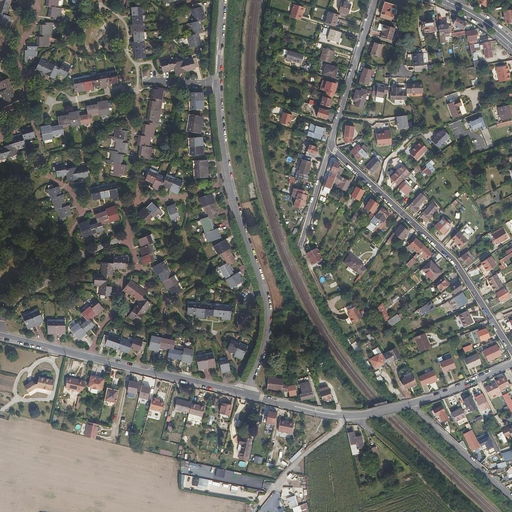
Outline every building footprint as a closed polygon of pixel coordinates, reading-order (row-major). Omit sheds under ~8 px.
[(6,15),(11,0),(0,0),(0,23),(6,25),(9,16),(6,15)] [(59,21),(62,21),(62,19),(60,18),(61,8),(58,8),(58,0),(46,0),(45,6),(48,7),(48,17),(53,17),(53,21),(58,21),(59,21)] [(347,15),(351,3),(342,0),(339,10),(341,11),(340,13),(347,15)] [(300,18),(304,6),(294,2),(290,15),(300,18)] [(395,14),(397,9),(395,9),(396,3),(391,2),(390,4),(384,2),(380,14),(381,14),(391,17),(392,18),(394,13),(395,14)] [(186,35),(188,48),(200,46),(198,34),(202,33),(200,21),(204,20),(202,6),(201,7),(200,3),(191,5),(191,9),(190,9),(192,22),(188,23),(190,34),(186,35)] [(132,51),(133,60),(144,59),(139,6),(129,7),(130,24),(128,24),(129,34),(131,34),(132,42),(130,42),(130,51),(132,51)] [(335,25),(339,14),(329,10),(325,22),(335,25)] [(456,17),(453,22),(463,27),(466,22),(456,17)] [(433,19),(422,21),(422,27),(423,27),(424,31),(434,30),(433,19)] [(452,29),(451,23),(447,24),(447,22),(438,23),(440,42),(445,41),(444,33),(452,32),(452,29)] [(23,51),(23,59),(26,60),(26,57),(36,57),(36,47),(49,47),(49,37),(52,37),(52,25),(54,25),(54,23),(45,23),(45,24),(39,25),(39,35),(42,35),(42,36),(36,36),(36,43),(26,44),(26,51),(23,51)] [(384,32),(382,38),(392,41),(395,28),(385,26),(383,26),(382,31),(384,32)] [(339,36),(341,31),(330,27),(327,38),(337,41),(338,40),(339,36)] [(476,32),(475,28),(467,30),(467,29),(457,31),(452,32),(453,35),(464,33),(467,33),(468,40),(470,40),(477,39),(476,35),(476,32)] [(492,55),(489,40),(479,42),(480,48),(484,48),(485,57),(492,55)] [(375,43),(372,54),(380,57),(383,46),(375,43)] [(330,61),(333,49),(323,46),(319,58),(330,61)] [(300,62),(302,53),(288,49),(285,57),(287,58),(286,59),(289,60),(290,59),(300,62)] [(412,52),(413,65),(424,65),(423,52),(412,52)] [(443,60),(442,54),(435,55),(436,63),(444,63),(443,60)] [(157,61),(161,73),(172,70),(174,75),(186,72),(186,71),(194,69),(198,67),(195,58),(191,59),(191,58),(171,64),(169,58),(157,61)] [(42,73),(53,80),(56,74),(64,78),(67,74),(70,75),(72,72),(69,70),(70,69),(61,64),(59,69),(48,63),(48,64),(40,59),(34,68),(42,73)] [(334,76),(337,67),(325,63),(322,73),(334,76)] [(507,74),(507,69),(506,64),(495,66),(495,68),(494,69),(495,72),(496,73),(497,80),(508,78),(508,74),(507,74)] [(362,69),(358,83),(366,86),(371,72),(362,69)] [(72,80),(74,93),(91,90),(91,87),(99,86),(100,89),(109,87),(109,84),(115,83),(114,74),(72,80)] [(0,102),(0,111),(1,114),(13,109),(9,99),(13,97),(9,87),(11,87),(7,78),(2,80),(0,77),(0,76),(0,95),(2,102),(0,102)] [(332,96),(336,83),(321,78),(319,87),(323,89),(327,90),(325,94),(332,96)] [(422,92),(423,81),(418,81),(418,82),(415,82),(406,82),(406,90),(406,92),(422,92)] [(386,95),(388,85),(385,85),(384,87),(380,86),(377,85),(376,92),(375,97),(382,98),(382,94),(386,95)] [(406,92),(406,90),(400,90),(400,86),(392,86),(392,90),(390,90),(390,98),(406,98),(406,92)] [(142,159),(150,160),(150,158),(148,157),(149,148),(147,147),(148,139),(151,139),(153,127),(156,127),(157,125),(160,125),(160,123),(157,122),(160,104),(163,104),(163,101),(161,101),(162,92),(165,92),(165,89),(156,88),(155,90),(149,89),(148,99),(153,99),(153,102),(147,101),(144,120),(149,121),(149,123),(148,123),(147,125),(141,124),(139,134),(144,135),(144,137),(136,136),(134,146),(137,146),(136,156),(142,157),(142,159)] [(363,104),(365,94),(366,90),(360,89),(359,92),(355,91),(352,101),(363,104)] [(189,93),(189,110),(202,110),(202,92),(189,93)] [(322,96),(320,103),(329,106),(331,99),(322,96)] [(459,98),(447,103),(452,117),(461,113),(457,105),(461,103),(459,98)] [(39,126),(41,141),(51,139),(51,135),(62,133),(61,125),(69,124),(69,127),(90,124),(89,115),(96,114),(96,116),(107,114),(105,101),(94,102),(94,106),(85,107),(86,115),(78,116),(78,111),(67,112),(68,115),(55,117),(56,126),(49,127),(49,125),(39,126)] [(311,112),(313,103),(308,102),(305,101),(303,109),(311,112)] [(318,107),(316,115),(325,118),(328,110),(318,107)] [(511,116),(510,107),(499,109),(501,118),(511,116)] [(282,110),(279,122),(288,124),(290,118),(291,113),(282,110)] [(407,126),(405,113),(395,114),(397,127),(407,126)] [(481,114),(466,121),(470,130),(480,126),(481,129),(486,126),(481,114)] [(189,115),(186,132),(199,134),(201,117),(189,115)] [(322,129),(323,126),(315,124),(313,131),(314,132),(312,136),(319,138),(321,132),(322,129)] [(352,136),(353,126),(344,125),(343,136),(345,143),(352,140),(351,137),(352,136)] [(0,147),(0,159),(4,158),(4,159),(16,155),(14,149),(24,146),(22,141),(33,137),(30,126),(18,130),(20,135),(10,138),(12,143),(1,146),(0,147)] [(108,173),(108,176),(116,177),(116,175),(123,176),(124,166),(119,165),(120,155),(115,154),(115,152),(124,154),(125,144),(119,143),(119,141),(123,141),(125,131),(118,130),(118,128),(110,127),(110,130),(112,130),(111,142),(113,142),(112,151),(106,151),(106,153),(108,154),(107,163),(112,165),(111,173),(108,173)] [(433,137),(431,140),(437,146),(440,144),(440,143),(449,135),(442,128),(439,130),(438,130),(435,133),(436,133),(433,136),(433,137)] [(391,143),(389,129),(384,129),(384,132),(380,132),(375,133),(377,145),(391,143)] [(188,139),(189,156),(201,155),(200,138),(188,139)] [(412,150),(410,152),(416,158),(427,147),(419,140),(411,149),(412,150)] [(314,157),(317,148),(314,147),(314,146),(309,144),(306,150),(305,150),(304,154),(314,157)] [(367,154),(357,144),(350,151),(358,158),(362,155),(363,156),(364,157),(367,154)] [(372,172),(381,163),(374,156),(365,165),(372,172)] [(306,174),(310,161),(301,158),(296,177),(297,177),(301,178),(306,180),(308,174),(306,174)] [(338,165),(339,162),(334,160),(334,162),(332,161),(331,165),(332,166),(331,170),(333,171),(331,177),(328,175),(324,186),(330,188),(331,184),(338,165)] [(192,161),(193,179),(207,178),(205,161),(192,161)] [(433,170),(427,162),(419,168),(420,170),(419,171),(422,175),(425,173),(427,176),(433,170)] [(409,173),(400,164),(396,169),(402,174),(401,175),(404,178),(405,178),(408,175),(409,173)] [(64,176),(65,182),(77,180),(77,179),(87,178),(85,167),(75,168),(75,167),(63,169),(63,165),(53,166),(55,178),(64,176)] [(350,180),(338,174),(339,173),(340,173),(343,167),(338,165),(331,184),(333,184),(334,182),(333,182),(335,178),(340,181),(338,184),(345,189),(346,187),(347,187),(349,183),(348,183),(350,180)] [(404,178),(401,175),(402,174),(396,169),(389,176),(398,185),(404,178)] [(147,171),(142,180),(150,184),(148,188),(156,191),(160,185),(167,189),(166,191),(174,195),(180,183),(164,176),(162,180),(154,176),(155,175),(147,171)] [(408,186),(411,184),(405,178),(404,178),(398,185),(397,186),(405,193),(410,188),(408,186)] [(55,210),(58,219),(69,216),(66,206),(63,207),(60,196),(59,195),(56,187),(51,189),(50,185),(45,186),(46,190),(45,191),(47,199),(49,199),(52,211),(55,210)] [(88,190),(90,201),(107,198),(107,199),(116,198),(114,186),(88,190)] [(356,186),(351,195),(358,199),(363,190),(356,186)] [(305,199),(306,193),(304,193),(304,190),(299,188),(298,191),(297,191),(295,197),(305,199)] [(416,206),(425,197),(420,192),(408,205),(415,212),(418,208),(416,206)] [(203,235),(205,243),(219,239),(217,233),(219,233),(218,229),(211,231),(208,221),(215,218),(211,205),(213,204),(212,198),(214,197),(213,193),(196,199),(199,209),(203,207),(206,217),(199,220),(203,233),(203,235)] [(303,205),(305,199),(295,197),(294,202),(295,202),(294,205),(300,207),(301,204),(303,205)] [(372,211),(378,203),(370,198),(365,206),(371,210),(366,217),(368,219),(364,224),(365,225),(369,220),(375,213),(372,211)] [(135,214),(147,225),(149,222),(148,221),(151,217),(152,219),(156,215),(158,216),(160,213),(149,203),(143,209),(141,208),(135,214)] [(434,212),(438,208),(432,203),(423,212),(424,212),(421,216),(423,219),(423,220),(425,222),(429,217),(428,216),(433,211),(434,212)] [(163,208),(168,222),(172,221),(172,219),(176,217),(172,205),(163,208)] [(382,220),(388,212),(381,206),(374,215),(377,217),(377,216),(382,220)] [(80,239),(101,231),(98,223),(106,221),(107,224),(117,220),(112,207),(103,211),(103,212),(92,216),(95,224),(87,227),(85,221),(75,225),(80,239)] [(444,219),(442,218),(434,226),(442,233),(443,232),(447,228),(450,225),(448,223),(444,219)] [(401,238),(408,231),(400,223),(394,231),(393,230),(387,239),(390,241),(396,233),(401,238)] [(501,227),(490,234),(496,243),(507,236),(501,227)] [(458,230),(451,237),(457,242),(456,243),(460,247),(467,239),(458,230)] [(137,258),(140,267),(152,262),(149,254),(151,253),(148,245),(150,243),(147,235),(136,240),(139,248),(136,249),(139,257),(137,258)] [(424,244),(415,236),(409,243),(417,251),(418,250),(424,244)] [(223,281),(228,290),(241,283),(238,278),(240,276),(238,273),(231,276),(227,267),(234,263),(227,251),(229,249),(226,244),(228,243),(225,239),(211,247),(216,257),(219,255),(224,264),(217,268),(224,280),(223,281)] [(398,250),(401,246),(397,243),(393,248),(397,251),(398,250)] [(431,252),(424,244),(418,250),(419,251),(418,252),(421,255),(422,254),(426,258),(431,252)] [(311,263),(324,256),(319,247),(316,248),(316,247),(306,252),(311,263)] [(511,261),(511,250),(499,258),(505,266),(511,261)] [(471,259),(467,255),(469,253),(467,251),(466,252),(465,251),(459,257),(462,262),(465,260),(467,262),(471,259)] [(350,253),(344,261),(357,271),(363,263),(356,258),(357,257),(350,253)] [(489,255),(480,262),(486,270),(495,263),(489,255)] [(413,258),(412,256),(405,263),(406,264),(407,263),(409,265),(415,259),(413,258)] [(97,297),(97,300),(102,300),(102,297),(108,297),(108,287),(103,287),(104,276),(110,276),(111,269),(122,270),(123,258),(111,258),(111,264),(100,264),(99,275),(91,275),(90,286),(96,286),(96,297),(97,297)] [(441,271),(430,259),(421,267),(432,279),(441,271)] [(161,262),(149,268),(153,277),(156,275),(164,291),(166,290),(170,298),(174,297),(179,294),(171,277),(168,278),(161,262)] [(499,285),(493,273),(485,277),(492,289),(499,285)] [(443,276),(434,282),(440,290),(448,283),(443,276)] [(340,288),(335,279),(329,283),(333,292),(340,288)] [(135,302),(124,317),(133,325),(148,305),(138,298),(142,292),(127,281),(120,291),(135,302)] [(460,288),(462,286),(458,281),(449,287),(452,291),(453,292),(460,288)] [(503,287),(494,292),(499,300),(508,295),(503,287)] [(466,303),(460,292),(447,300),(452,309),(461,304),(462,305),(466,303)] [(66,330),(75,342),(80,338),(81,339),(84,337),(82,334),(92,326),(86,319),(92,314),(93,316),(100,311),(91,299),(87,301),(89,303),(85,306),(86,307),(78,314),(83,321),(77,326),(74,324),(66,330)] [(432,309),(429,305),(427,301),(418,308),(422,315),(432,309)] [(385,310),(381,302),(376,306),(380,313),(385,310)] [(362,315),(355,303),(346,308),(349,312),(351,315),(349,316),(352,320),(362,315)] [(229,309),(185,305),(184,316),(193,317),(192,319),(194,320),(201,320),(201,319),(201,318),(219,319),(218,322),(219,322),(228,322),(229,309)] [(422,315),(418,308),(414,310),(418,317),(422,315)] [(457,313),(463,325),(472,321),(466,309),(457,313)] [(19,317),(24,329),(40,323),(35,310),(19,317)] [(388,317),(385,310),(380,313),(384,320),(388,317)] [(397,313),(387,319),(390,324),(400,318),(397,313)] [(44,322),(43,335),(61,335),(61,322),(44,322)] [(478,331),(481,339),(490,336),(486,327),(478,331)] [(429,347),(424,333),(413,337),(419,351),(429,347)] [(97,345),(126,354),(127,350),(136,353),(136,352),(140,353),(143,344),(139,342),(140,341),(131,337),(129,343),(117,339),(117,340),(112,338),(113,337),(105,334),(104,337),(100,336),(97,345)] [(183,367),(187,368),(190,354),(180,352),(170,350),(172,342),(148,337),(145,351),(151,352),(151,355),(155,356),(157,347),(166,349),(164,358),(178,362),(178,363),(184,364),(183,367)] [(232,341),(227,351),(234,354),(234,356),(243,360),(248,348),(232,341)] [(360,350),(355,341),(352,343),(357,351),(360,350)] [(483,350),(487,360),(500,354),(495,344),(483,350)] [(399,356),(394,348),(382,354),(386,361),(387,364),(392,361),(391,360),(399,356)] [(476,352),(463,358),(467,368),(481,362),(476,352)] [(383,363),(378,354),(378,353),(369,358),(374,367),(383,363)] [(210,356),(193,359),(195,372),(213,369),(210,356)] [(455,366),(451,357),(439,362),(443,371),(447,370),(451,368),(455,366)] [(226,368),(224,358),(215,360),(218,372),(223,371),(223,369),(226,368)] [(436,378),(433,370),(418,376),(422,384),(436,378)] [(418,383),(413,374),(405,378),(400,380),(404,389),(410,386),(412,385),(413,385),(418,383)] [(37,388),(40,377),(37,376),(36,379),(36,381),(31,382),(31,381),(22,386),(26,393),(35,388),(37,388)] [(94,377),(89,376),(86,387),(100,390),(102,379),(98,378),(97,379),(94,379),(94,377)] [(508,385),(503,376),(494,380),(495,382),(499,389),(508,385)] [(50,389),(52,380),(40,377),(37,388),(46,390),(46,388),(50,389)] [(81,391),(83,381),(73,379),(73,381),(66,379),(64,388),(81,391)] [(139,383),(130,381),(127,397),(135,398),(135,394),(136,394),(139,383)] [(282,383),(283,389),(286,389),(287,392),(292,392),(290,382),(282,383)] [(501,394),(499,389),(495,382),(492,383),(491,382),(483,386),(488,396),(496,392),(498,395),(501,394)] [(148,400),(151,388),(142,386),(139,400),(140,401),(140,403),(146,405),(147,400),(148,400)] [(298,390),(300,396),(310,393),(308,387),(298,390)] [(330,397),(328,387),(327,387),(318,390),(321,400),(330,397)] [(114,403),(117,390),(112,389),(112,390),(110,390),(110,389),(105,388),(103,401),(114,403)] [(511,405),(511,403),(507,393),(501,395),(508,408),(511,405)] [(467,404),(470,409),(475,406),(469,394),(462,398),(465,405),(467,404)] [(488,405),(482,394),(475,398),(480,409),(488,405)] [(162,413),(164,402),(152,399),(150,409),(162,413)] [(187,413),(189,403),(175,399),(173,409),(187,413)] [(200,417),(203,406),(189,403),(187,413),(200,417)] [(220,404),(217,412),(219,413),(219,411),(227,414),(229,407),(220,404)] [(441,404),(433,408),(436,414),(438,413),(441,420),(447,418),(441,404)] [(465,415),(460,406),(451,411),(455,420),(465,415)] [(272,424),(274,412),(266,410),(264,422),(272,424)] [(291,431),(292,421),(284,420),(284,418),(279,417),(277,429),(291,431)] [(94,438),(97,426),(87,424),(83,436),(94,438)] [(511,424),(506,427),(500,429),(504,436),(509,434),(511,437),(511,436),(511,424)] [(466,431),(472,444),(477,442),(470,429),(466,431)] [(362,446),(360,435),(353,436),(352,430),(347,431),(349,443),(355,442),(356,447),(362,446)] [(241,438),(238,437),(236,444),(240,445),(238,455),(245,457),(249,438),(241,437),(241,438)] [(261,464),(263,457),(255,455),(254,462),(261,464)] [(507,465),(504,460),(489,465),(491,470),(496,468),(504,466),(507,465)] [(232,480),(234,471),(217,468),(215,476),(232,480)] [(197,487),(207,489),(209,480),(199,478),(197,487)] [(309,511),(306,501),(298,504),(295,495),(286,498),(290,508),(292,508),(293,511),(309,511)]
